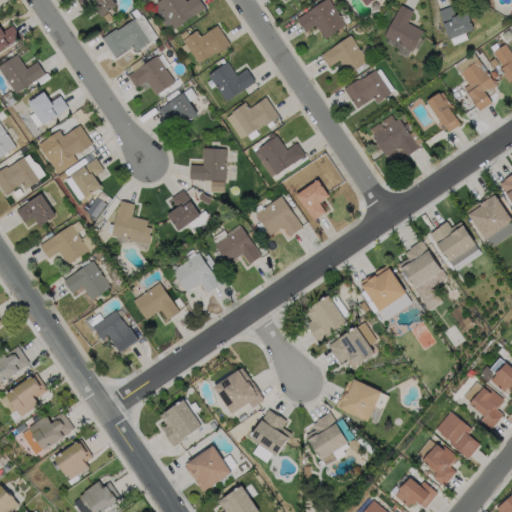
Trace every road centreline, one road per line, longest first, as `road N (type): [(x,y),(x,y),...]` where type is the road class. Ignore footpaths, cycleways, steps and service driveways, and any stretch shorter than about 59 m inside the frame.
road 1 (residential): [(511,132),(109,409)]
road 2 (tertiary): [(178,511),(0,259)]
road 3 (residential): [(238,0),(387,219)]
road 4 (residential): [(42,0),(147,167)]
